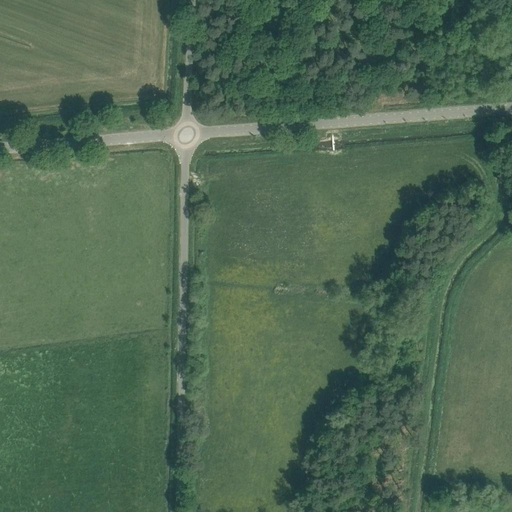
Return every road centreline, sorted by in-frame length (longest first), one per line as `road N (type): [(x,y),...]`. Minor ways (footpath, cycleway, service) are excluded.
road 1 (unclassified): [(176,511),(186,135)]
road 2 (unclassified): [(511,108),(186,135)]
road 3 (unclassified): [(186,135),(0,148)]
road 4 (unclassified): [(186,135),(186,0)]
